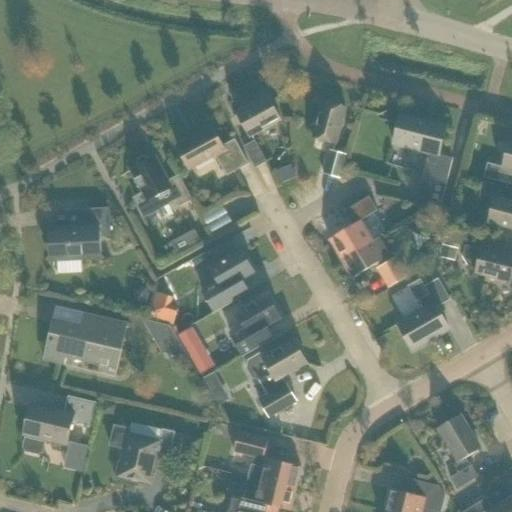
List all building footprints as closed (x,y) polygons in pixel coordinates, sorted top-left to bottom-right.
[(250,138),(280,121),(267,96),(236,113),(250,138)] [(336,144),(344,113),(346,108),(322,102),(313,138),(336,144)] [(441,205),(445,187),(452,159),(438,156),(446,127),(401,115),(393,144),(428,153),(417,199),(441,205)] [(222,147),(211,127),(176,146),(190,171),(215,156),(226,176),(248,165),(234,140),(222,147)] [(255,169),(266,163),(255,141),(243,148),(255,169)] [(511,143),(509,142),(503,168),(487,164),(483,178),(511,185),(511,143)] [(339,179),(346,155),(330,151),(324,174),(339,179)] [(137,162),(139,166),(130,171),(142,193),(133,198),(144,219),(169,205),(172,211),(192,200),(178,176),(168,182),(155,158),(149,160),(148,157),(144,156),(137,159),(137,162)] [(280,184),(295,178),(290,166),(275,172),(280,184)] [(511,229),(511,189),(482,182),(479,194),(495,198),(488,223),(511,229)] [(211,224),(233,216),(227,198),(204,207),(211,224)] [(346,212),(354,225),(355,225),(378,210),(370,199),(346,212)] [(53,261),(98,258),(97,238),(110,237),(109,209),(68,211),(69,229),(51,230),(53,261)] [(341,259),(372,241),(360,221),(355,225),(354,225),(329,240),(341,259)] [(510,283),(511,275),(511,255),(482,248),(485,237),(452,228),(448,242),(465,247),(462,257),(468,266),(477,268),(475,274),(510,283)] [(183,235),(189,248),(201,242),(194,229),(183,235)] [(372,241),(341,259),(352,279),(383,260),(372,241)] [(455,263),(459,249),(442,245),(439,259),(455,263)] [(214,313),(249,293),(242,280),(254,273),(241,250),(209,268),(217,282),(202,291),(214,313)] [(388,289),(408,277),(397,257),(376,269),(388,289)] [(412,351),(449,330),(436,308),(450,300),(438,279),(424,287),(428,295),(418,301),(423,310),(397,325),(412,351)] [(135,289),(134,291),(132,298),(132,299),(133,300),(133,301),(134,302),(135,303),(136,304),(138,305),(139,305),(141,305),(142,305),(143,304),(144,304),(146,303),(147,302),(148,294),(148,293),(148,292),(148,291),(147,289),(145,288),(143,287),(141,287),(140,287),(138,287),(136,288),(136,289),(135,289)] [(280,318),(267,296),(235,314),(244,329),(231,336),(242,356),(265,343),(258,332),(280,318)] [(117,369),(128,325),(83,314),(80,326),(53,320),(44,361),(64,365),(66,358),(117,369)] [(171,326),(142,320),(163,355),(165,353),(190,359),(171,326)] [(201,374),(212,368),(190,330),(179,336),(201,374)] [(306,364),(293,341),(263,358),(261,354),(248,361),(247,368),(252,378),(259,380),(268,395),(258,401),(268,418),(296,402),(282,378),(306,364)] [(230,398),(215,372),(204,378),(220,404),(230,398)] [(90,426),(96,404),(68,397),(65,413),(34,406),(24,448),(26,451),(38,454),(41,452),(44,441),(66,446),(72,422),(90,426)] [(106,402),(103,413),(112,415),(115,404),(106,402)] [(470,466),(465,458),(480,450),(459,416),(438,429),(458,462),(453,465),(458,473),(450,479),(457,490),(478,477),(471,466),(470,466)] [(220,429),(221,423),(211,421),(208,432),(214,433),(220,429)] [(109,447),(124,450),(121,464),(118,463),(115,479),(131,483),(131,480),(150,485),(157,454),(169,457),(175,433),(162,430),(159,442),(129,435),(131,430),(113,426),(109,447)] [(248,478),(296,490),(301,468),(266,459),(263,458),(268,440),(238,433),(234,452),(253,457),(251,466),(248,478)] [(190,440),(189,447),(199,450),(202,439),(196,437),(190,440)] [(67,460),(65,467),(80,471),(82,463),(84,456),(86,448),(71,444),(69,452),(67,460)] [(290,511),(296,490),(248,478),(245,491),(243,498),(230,495),(226,511),(278,511),(280,509),(290,511)] [(384,511),(385,511),(421,511),(422,508),(434,511),(439,511),(444,498),(438,488),(418,482),(415,496),(390,490),(384,511)] [(471,486),(458,494),(465,505),(478,497),(471,486)] [(511,511),(511,497),(492,510),(486,499),(465,511),(511,511)]
